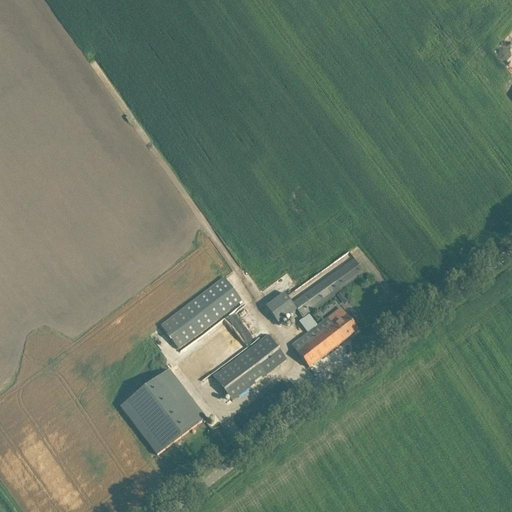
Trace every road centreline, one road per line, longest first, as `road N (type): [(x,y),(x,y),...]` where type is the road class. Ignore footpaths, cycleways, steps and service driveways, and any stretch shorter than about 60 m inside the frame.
road 1 (tertiary): [(170,511),(511,251)]
road 2 (track): [(96,69),(324,394)]
